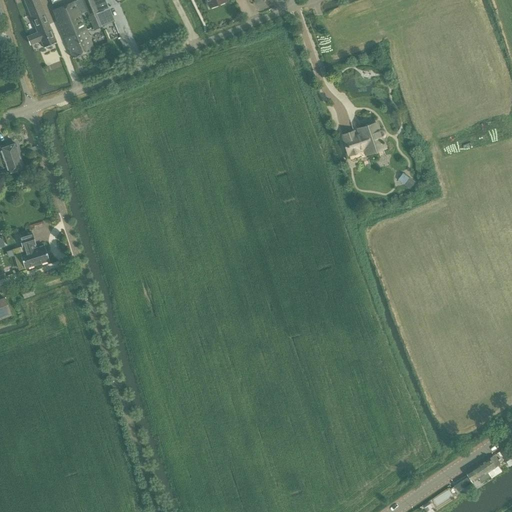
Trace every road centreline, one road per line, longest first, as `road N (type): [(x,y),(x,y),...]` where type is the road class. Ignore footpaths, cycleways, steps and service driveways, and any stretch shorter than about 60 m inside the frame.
road 1 (unclassified): [(31,109),(156,511)]
road 2 (unclassified): [(38,107),(313,0)]
road 3 (secondary): [(511,431),(395,511)]
